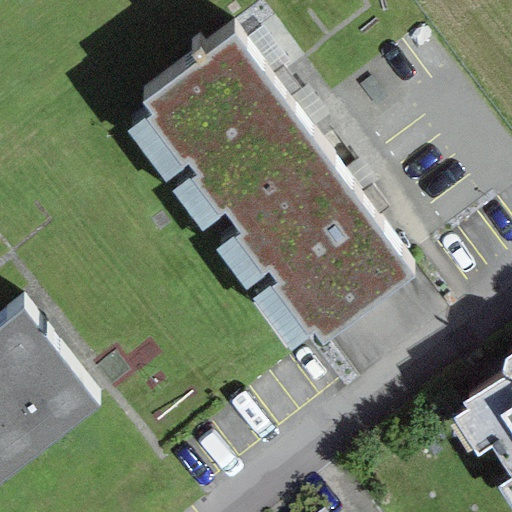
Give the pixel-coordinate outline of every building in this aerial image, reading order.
[(148,100),(233,211),(330,137),(244,26),(148,100)] [(330,137),(233,211),(326,331),(422,257),(330,137)] [(33,296),(0,322),(0,442),(16,462),(108,389),(33,296)] [(511,381),(475,408),(511,458),(511,381)] [(0,474),(16,462),(0,442),(0,474)]
